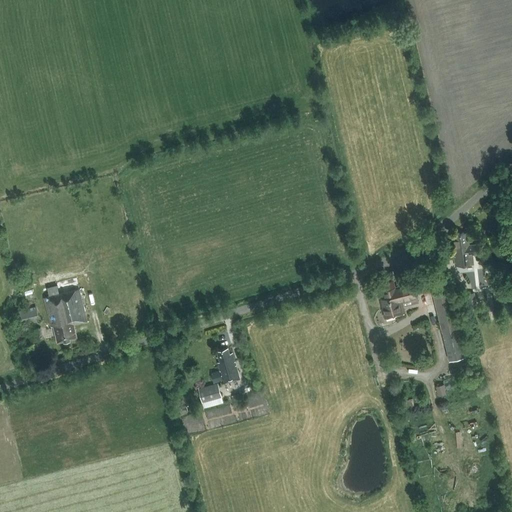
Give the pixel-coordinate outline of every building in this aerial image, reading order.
[(453,233),(455,250),(453,250),(455,266),(474,264),(473,253),(483,253),(483,243),(468,244),(467,232),(453,233)] [(484,268),(469,271),(473,289),(487,286),(484,268)] [(428,282),(426,274),(415,276),(417,285),(428,282)] [(383,297),(388,317),(405,312),(403,306),(418,302),(413,282),(395,287),(393,279),(381,282),(383,289),(382,290),(384,297),(383,297)] [(74,322),(86,319),(78,287),(44,295),(51,324),(53,323),(57,340),(77,335),(74,322)] [(449,287),(432,291),(449,359),(465,355),(449,287)] [(468,308),(477,306),(474,292),(465,294),(468,308)] [(15,310),(19,323),(39,318),(36,305),(15,310)] [(224,382),(240,378),(236,365),(235,365),(234,361),(235,361),(233,352),(230,353),(228,347),(217,350),(220,361),(218,362),(220,370),(221,369),(222,374),(222,375),(224,382)] [(218,382),(198,388),(203,406),(223,401),(218,382)] [(436,386),(438,395),(446,393),(444,384),(436,386)]
